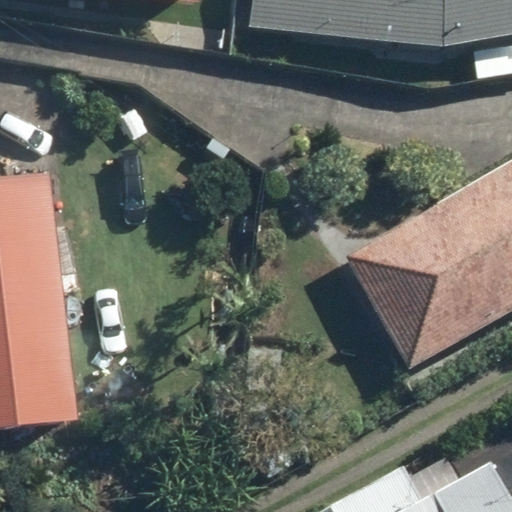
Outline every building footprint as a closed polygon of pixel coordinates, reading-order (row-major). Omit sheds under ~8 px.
[(8,0),(8,3),(187,22),(189,0),(8,0)] [(511,0),(239,0),(234,40),(428,66),(511,53),(511,0)] [(401,381),(511,317),(511,165),(336,266),(401,381)] [(31,194),(0,198),(0,448),(63,440),(31,194)] [(511,511),(511,434),(451,465),(442,447),(308,511),(511,511)]
